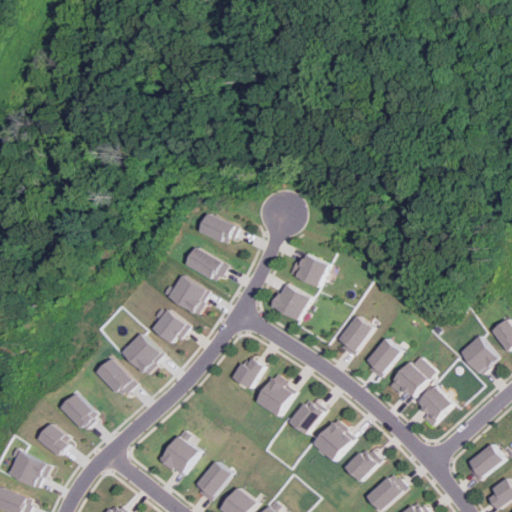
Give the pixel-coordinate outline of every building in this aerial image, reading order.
[(239,243),(247,224),(219,213),(211,231),(239,243)] [(196,265),(227,280),(235,261),(204,247),(196,265)] [(334,263),(312,252),(306,265),(299,262),(295,272),(324,286),(334,263)] [(177,296),(203,313),(218,292),(191,274),(177,296)] [(279,306),(304,319),(316,296),(291,283),(279,306)] [(159,327),(179,344),(194,325),(175,309),(159,327)] [(376,326),(359,314),(339,343),(356,354),(376,326)] [(511,321),(500,330),(511,346),(511,321)] [(129,351),(152,373),(170,354),(147,332),(129,351)] [(505,358),(487,335),(466,351),(485,374),(505,358)] [(384,376),(404,348),(387,337),(367,365),(384,376)] [(400,393),(405,388),(413,397),(438,370),(420,354),(391,385),(400,393)] [(269,363),(252,355),(240,379),(258,387),(269,363)] [(105,371),(128,396),(143,382),(120,357),(105,371)] [(291,386),(294,382),(281,373),(262,400),(284,415),(300,393),(291,386)] [(420,403),(429,412),(424,417),(434,425),(456,402),(438,385),(420,403)] [(72,407),(91,428),(92,427),(94,429),(103,420),(101,418),(102,418),(101,417),(105,414),(102,411),(103,410),(87,393),(72,407)] [(329,410),(314,397),(295,420),(311,433),(329,410)] [(358,439),(338,421),(319,442),(338,460),(358,439)] [(63,423),(76,434),(72,439),(79,445),(75,451),(74,450),(70,455),(50,439),(63,423)] [(201,438),(187,429),(166,461),(188,475),(205,449),(197,444),(201,438)] [(468,462),(480,479),(508,460),(496,443),(468,462)] [(28,446),(56,461),(60,462),(59,463),(62,465),(56,477),(53,476),(48,487),(22,472),(30,457),(24,454),(28,446)] [(351,466),(364,480),(385,459),(372,446),(351,466)] [(237,472),(220,460),(199,487),(216,500),(237,472)] [(371,495),(385,510),(410,486),(396,472),(371,495)] [(499,492),(492,497),(500,509),(511,500),(511,479),(510,477),(496,487),(499,492)] [(25,511),(0,501),(0,496),(4,487),(11,490),(13,485),(39,496),(39,497),(42,499),(40,504),(42,505),(38,511),(25,511)] [(231,511),(254,511),(263,501),(243,486),(226,508),(231,511)] [(430,511),(421,500),(405,511),(430,511)] [(134,511),(120,503),(114,511),(134,511)]
